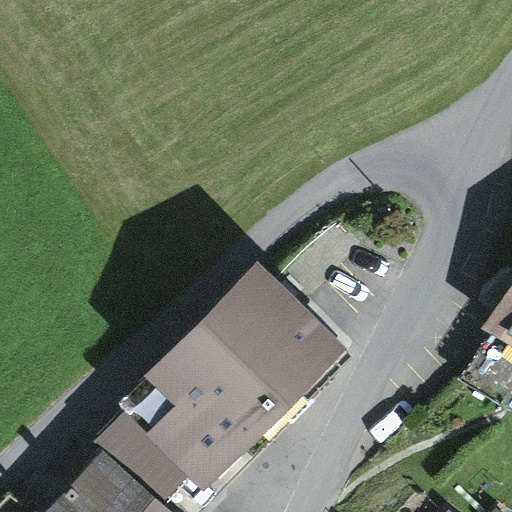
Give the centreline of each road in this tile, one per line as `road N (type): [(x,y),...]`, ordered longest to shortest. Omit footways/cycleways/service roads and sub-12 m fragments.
road 1 (unclassified): [(0,480),(328,186),(488,117)]
road 2 (unclassified): [(488,117),(300,511)]
